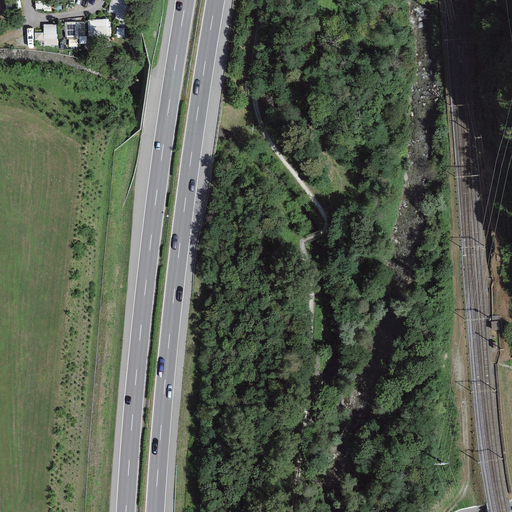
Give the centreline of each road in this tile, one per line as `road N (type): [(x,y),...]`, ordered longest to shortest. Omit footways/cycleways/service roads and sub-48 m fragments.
road 1 (motorway): [(185,0),(153,213),(123,511)]
road 2 (motorway): [(154,511),(182,217),(214,0)]
